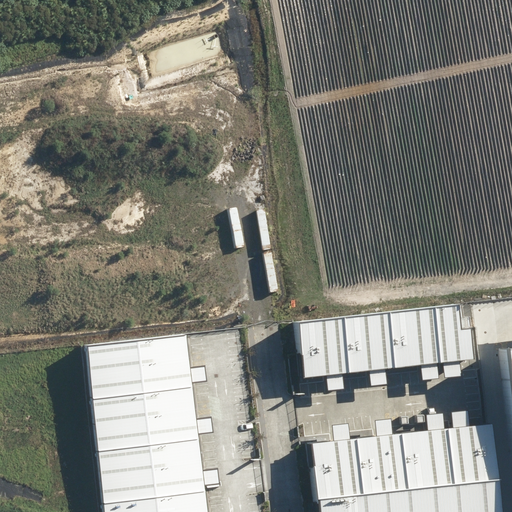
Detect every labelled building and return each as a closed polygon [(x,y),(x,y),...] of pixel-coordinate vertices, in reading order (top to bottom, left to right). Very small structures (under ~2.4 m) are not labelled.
[(448,359),(469,357),(465,324),(455,325),(452,302),(420,305),(427,362),(448,359)] [(422,362),(427,362),(420,305),(378,310),(385,366),(422,362)] [(373,368),(385,366),(378,310),(336,315),(343,371),(373,368)] [(331,373),(343,371),(336,315),(294,320),(301,376),(331,373)] [(182,330),(82,342),(88,396),(189,384),(187,372),(182,330)] [(511,347),(497,348),(511,473),(511,347)] [(189,384),(88,396),(95,448),(194,435),(193,422),(189,384)] [(447,480),(491,474),(485,420),(455,423),(440,425),(447,480)] [(403,485),(447,480),(440,425),(431,426),(396,430),(403,485)] [(359,490),(403,485),(396,430),(381,432),(352,435),(359,490)] [(194,435),(95,448),(101,500),(201,488),(199,472),(194,435)] [(314,495),(359,490),(352,435),(338,437),(308,440),(314,495)] [(359,490),(314,495),(316,511),(495,511),(491,474),(447,480),(403,485),(359,490)] [(203,511),(201,488),(101,500),(102,511),(203,511)]
